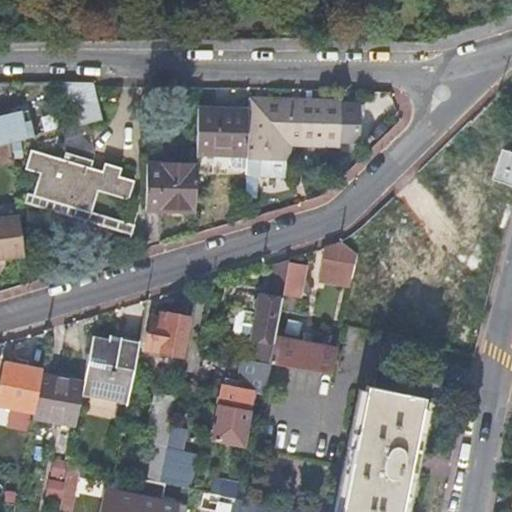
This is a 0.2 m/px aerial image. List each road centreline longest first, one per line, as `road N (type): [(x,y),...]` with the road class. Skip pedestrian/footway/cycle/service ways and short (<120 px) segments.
road 1 (residential): [(0,319),(335,218),(425,127),(450,67)]
road 2 (residential): [(450,67),(0,69)]
road 3 (tertiary): [(465,511),(511,282)]
